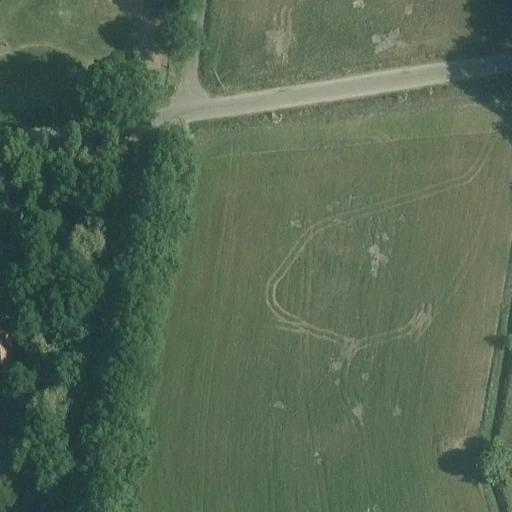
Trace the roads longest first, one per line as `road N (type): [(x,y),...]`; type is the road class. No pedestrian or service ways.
road 1 (unclassified): [(73,511),(134,127)]
road 2 (unclassified): [(134,127),(511,64)]
road 3 (unclassified): [(134,127),(0,147)]
